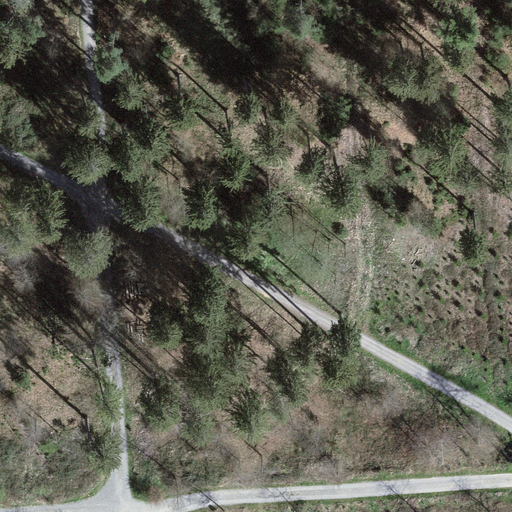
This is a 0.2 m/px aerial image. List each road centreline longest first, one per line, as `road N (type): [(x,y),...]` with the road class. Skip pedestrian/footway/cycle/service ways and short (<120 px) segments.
road 1 (track): [(400,489),(102,283)]
road 2 (track): [(102,283),(102,154),(88,0)]
road 3 (track): [(123,503),(400,489)]
road 4 (track): [(123,503),(102,283)]
road 5 (track): [(102,283),(0,208)]
